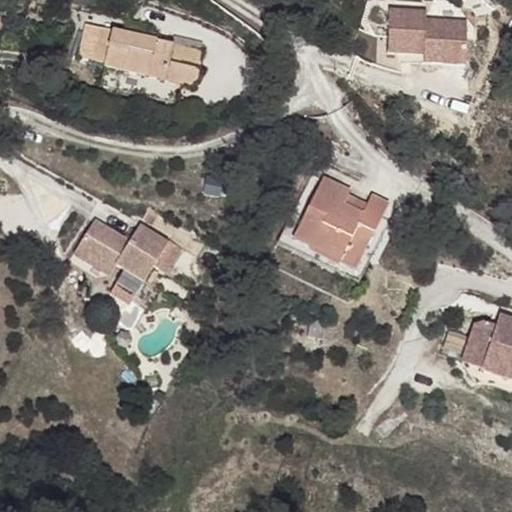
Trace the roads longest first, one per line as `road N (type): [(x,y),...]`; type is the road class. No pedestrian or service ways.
road 1 (residential): [(318,83),(254,129),(172,148),(81,142),(23,115),(0,118)]
road 2 (residential): [(318,83),(356,136),(410,183),(511,248)]
road 3 (residential): [(234,0),(292,42),(318,83)]
